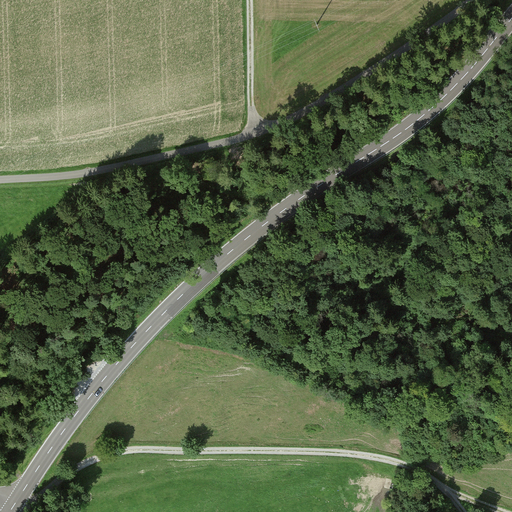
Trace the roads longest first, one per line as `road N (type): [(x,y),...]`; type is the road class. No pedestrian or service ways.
road 1 (primary): [(10,511),(80,409),(179,298),(262,226),(439,102),(511,19)]
road 2 (unclassified): [(472,0),(311,109),(257,134),(63,176),(0,180)]
road 3 (track): [(464,511),(428,476),(375,456),(190,450),(93,460),(19,511)]
road 4 (track): [(257,134),(249,0)]
